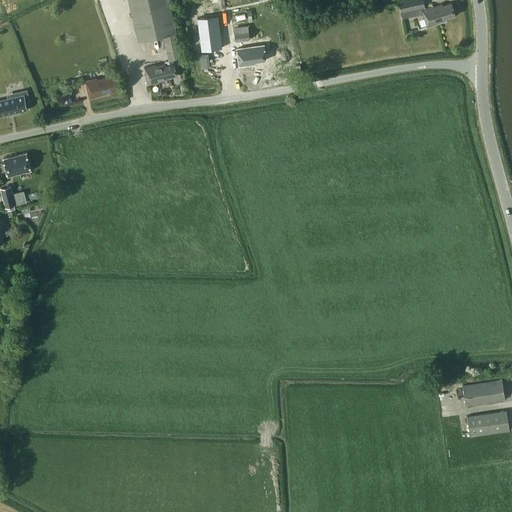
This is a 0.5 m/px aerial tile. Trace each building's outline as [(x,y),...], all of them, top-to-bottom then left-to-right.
[(177,31),(169,0),(128,0),(138,40),(177,31)] [(425,8),(423,0),(409,0),(399,2),(402,18),(423,14),(427,26),(438,23),(438,22),(444,20),(444,18),(455,14),(451,2),(442,5),(442,4),(433,6),(433,5),(425,8)] [(202,50),(222,48),(218,15),(197,18),(202,50)] [(250,39),(248,30),(234,31),(236,41),(250,39)] [(181,57),(175,33),(163,36),(169,60),(181,57)] [(264,43),(236,46),(239,64),(248,63),(247,61),(266,58),(264,43)] [(177,75),(174,63),(165,65),(165,63),(156,65),(155,64),(144,66),(148,84),(159,82),(158,80),(166,79),(165,77),(177,75)] [(118,88),(115,76),(106,78),(106,77),(97,79),(97,77),(85,80),(89,98),(100,95),(99,94),(107,92),(106,91),(118,88)] [(72,101),(70,91),(66,92),(62,93),(64,102),(72,101)] [(8,97),(0,99),(0,115),(7,114),(19,111),(28,109),(26,101),(24,93),(8,97)] [(31,170),(26,152),(3,158),(8,176),(31,170)] [(17,215),(15,205),(13,197),(10,185),(0,188),(5,207),(6,207),(9,217),(17,215)] [(27,202),(25,194),(13,197),(15,205),(27,202)] [(505,399),(502,379),(462,385),(465,405),(505,399)] [(509,430),(506,410),(467,416),(470,435),(509,430)]
